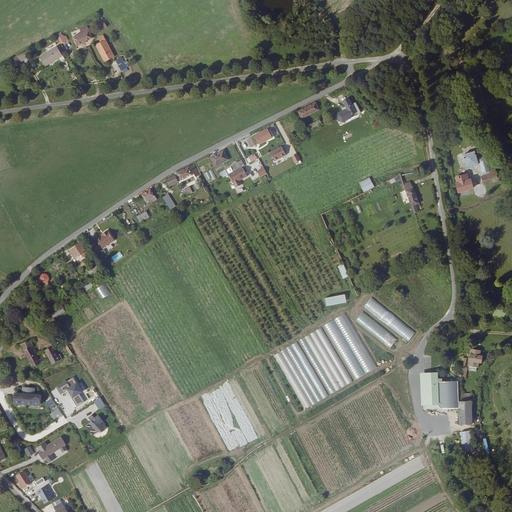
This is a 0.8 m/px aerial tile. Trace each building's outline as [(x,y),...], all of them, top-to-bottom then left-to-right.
[(94,20),(96,23),(105,18),(103,15),(94,20)] [(71,37),(75,44),(92,37),(88,30),(71,37)] [(63,31),(56,34),(60,43),(67,40),(63,31)] [(104,39),(95,44),(101,55),(103,60),(113,56),(104,39)] [(44,67),(58,59),(60,61),(64,59),(57,46),(38,56),(44,67)] [(25,52),(13,56),(17,66),(29,63),(25,52)] [(361,114),(356,102),(351,104),(349,98),(342,100),(345,107),(341,108),(342,111),(335,114),(339,123),(361,114)] [(327,112),(323,104),(305,113),(309,121),(327,112)] [(320,119),(307,125),(310,131),(317,127),(318,129),(323,126),(320,119)] [(274,130),(262,136),(267,145),(279,139),(274,130)] [(281,146),(269,152),(274,161),(286,155),(281,146)] [(488,177),(490,186),(505,181),(503,173),(496,175),(491,158),(482,160),(480,152),(469,155),(473,168),(486,165),(490,177),(488,177)] [(230,153),(217,159),(221,167),(234,160),(230,153)] [(296,164),(301,162),(296,153),(291,156),(296,164)] [(251,158),(247,160),(250,166),(261,160),(259,156),(252,159),(251,158)] [(241,164),(243,169),(250,166),(247,160),(241,164)] [(203,172),(200,165),(184,173),(183,174),(187,182),(194,178),(195,180),(201,177),(199,174),(203,172)] [(256,170),(260,177),(267,174),(263,167),(256,170)] [(225,169),(219,173),(222,178),(228,174),(225,169)] [(165,179),(169,186),(178,182),(175,175),(165,179)] [(400,175),(389,179),(391,184),(401,179),(400,175)] [(473,175),(463,178),(460,179),(465,193),(479,189),(477,181),(475,181),(473,175)] [(363,192),(374,187),(370,177),(359,182),(363,192)] [(190,186),(182,190),(185,196),(192,192),(190,186)] [(158,191),(149,197),(153,203),(162,197),(158,191)] [(419,191),(412,193),(421,216),(424,215),(422,207),(425,206),(419,191)] [(136,216),(139,222),(149,218),(146,211),(136,216)] [(110,237),(104,240),(110,249),(122,242),(115,231),(111,234),(112,235),(110,237)] [(89,243),(77,251),(82,259),(94,251),(89,243)] [(343,263),(337,266),(343,279),(348,276),(343,263)] [(45,283),(47,282),(48,281),(49,278),(48,275),(46,274),(44,274),(42,274),(41,275),(39,277),(39,278),(39,281),(40,282),(42,283),(43,284),(45,283)] [(90,282),(83,287),(86,291),(93,286),(90,282)] [(102,301),(111,296),(104,284),(95,289),(102,301)] [(326,306),(346,303),(345,294),(325,297),(326,306)] [(409,341),(415,332),(370,298),(363,307),(409,341)] [(354,322),(391,347),(398,338),(361,312),(354,322)] [(346,313),(324,325),(354,380),(376,368),(346,313)] [(329,395),(351,383),(322,327),(300,339),(329,395)] [(37,367),(48,362),(46,357),(43,359),(37,347),(39,346),(35,339),(25,344),(37,367)] [(298,342),(275,354),(305,409),(328,397),(298,342)] [(66,345),(64,346),(70,356),(73,354),(66,345)] [(59,346),(50,350),(52,354),(55,353),(59,361),(65,358),(59,346)] [(486,356),(486,351),(476,351),(475,357),(473,357),(472,361),(475,361),(474,367),(484,368),(484,364),(486,364),(487,356),(486,356)] [(425,409),(430,408),(429,384),(442,383),(442,381),(441,373),(423,374),(425,409)] [(55,386),(60,395),(66,391),(77,406),(85,401),(80,394),(84,392),(75,376),(66,380),(55,386)] [(450,381),(442,381),(442,383),(429,384),(430,408),(447,408),(447,402),(450,381)] [(462,381),(450,381),(447,402),(447,408),(457,407),(462,381)] [(476,425),(475,401),(474,401),(466,401),(466,402),(463,402),(462,381),(457,407),(463,407),(464,426),(476,425)] [(22,393),(14,393),(13,404),(40,405),(41,394),(34,394),(35,388),(22,387),(22,393)] [(100,397),(93,401),(99,410),(105,406),(100,397)] [(50,411),(57,407),(52,398),(45,403),(50,411)] [(58,408),(49,414),(53,420),(62,414),(58,408)] [(89,421),(85,426),(93,435),(97,432),(101,432),(109,426),(98,415),(89,421)] [(466,433),(468,453),(479,452),(477,433),(466,433)] [(37,451),(43,459),(46,457),(49,462),(54,459),(51,454),(60,448),(63,452),(66,450),(64,446),(66,445),(61,437),(47,445),(45,443),(37,447),(39,450),(37,451)] [(24,449),(28,457),(34,453),(30,446),(24,449)] [(24,471),(15,476),(22,489),(32,482),(24,471)] [(43,477),(35,482),(37,485),(45,481),(43,477)] [(46,486),(38,491),(45,504),(53,498),(46,486)] [(69,511),(63,502),(54,506),(57,511),(69,511)]
